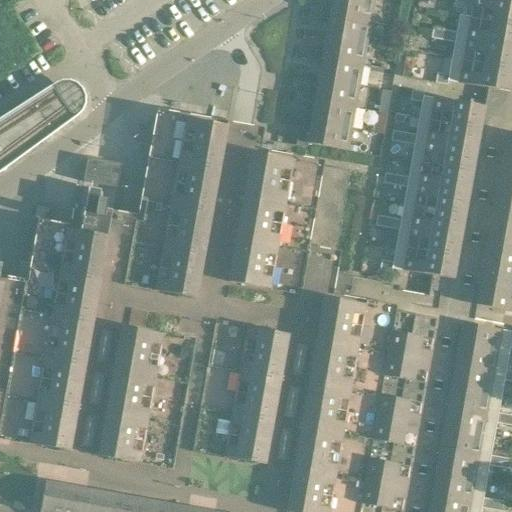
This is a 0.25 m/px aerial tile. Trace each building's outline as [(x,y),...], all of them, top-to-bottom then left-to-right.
[(473,313),(475,305),(479,283),(480,284),(482,272),(493,274),(496,256),(485,254),(489,229),(501,231),(504,213),(493,211),(497,187),(508,189),(511,171),(500,169),(503,157),(502,157),(506,135),(511,135),(511,0),(503,0),(504,2),(511,3),(511,38),(508,38),(504,57),(511,57),(511,81),(510,92),(498,90),(498,91),(488,89),(487,99),(485,109),(481,131),(478,143),(467,141),(464,159),(475,161),(471,185),(460,183),(456,202),(467,203),(463,228),(452,226),(449,244),(460,246),(457,258),(458,258),(451,301),(436,298),(439,278),(430,276),(427,297),(353,283),(346,282),(342,302),(436,319),(424,385),(404,381),(401,400),(421,404),(413,449),(393,445),(389,464),(409,468),(401,511),(398,511),(381,509),(380,511),(4,511),(1,511),(0,511),(427,511),(431,495),(435,474),(439,452),(443,431),(446,410),(450,389),(454,367),(458,346),(462,324),(471,325),(471,322),(473,313)] [(319,19),(329,21),(330,16),(371,23),(375,1),(370,0),(333,0),(331,11),(321,9),(319,19)] [(472,0),(470,18),(459,16),(456,33),(433,29),(431,39),(454,43),(449,76),(437,73),(435,84),(447,86),(448,82),(488,89),(498,91),(498,90),(510,92),(511,81),(511,57),(504,57),(508,38),(511,38),(511,3),(504,2),(503,0),(472,0)] [(309,17),(319,19),(321,9),(311,7),(309,17)] [(367,44),(371,23),(330,16),(329,21),(326,37),(367,44)] [(363,66),(367,44),(326,37),(323,53),(313,51),(311,62),(322,63),(323,58),(363,66)] [(311,62),(313,51),(303,49),(301,60),(311,62)] [(319,80),(359,87),(363,66),(323,58),(322,63),(319,80)] [(355,108),(359,87),(319,80),(316,96),(306,94),(304,104),(314,106),(315,101),(355,108)] [(385,174),(383,184),(406,188),(400,220),(377,216),(375,226),(399,231),(393,263),(381,261),(379,271),(391,273),(392,269),(430,276),(439,278),(436,298),(451,301),(458,258),(457,258),(460,246),(449,244),(452,226),(463,228),(467,203),(456,202),(460,183),(471,185),(475,161),(464,159),(467,141),(478,143),(481,131),(485,109),(474,107),(474,106),(423,97),(424,93),(412,91),(410,101),(422,103),(416,135),(392,131),(390,141),(414,146),(408,178),(385,174)] [(304,104),(306,94),(295,92),(294,102),(304,104)] [(311,122),(351,129),(355,108),(315,101),(314,106),(311,122)] [(413,449),(421,404),(401,400),(404,381),(424,385),(436,319),(342,302),(346,282),(331,279),(350,172),(322,167),(323,162),(259,150),(261,141),(262,141),(264,130),(253,128),(252,128),(240,126),(232,125),(232,124),(221,122),(221,123),(200,119),(200,118),(189,116),(189,117),(168,113),(168,112),(157,110),(155,121),(156,122),(150,153),(149,153),(147,164),(148,164),(142,195),(140,207),(138,218),(129,216),(117,214),(117,213),(106,211),(107,201),(99,200),(101,191),(88,189),(85,207),(74,205),(72,216),(73,217),(71,228),(61,226),(49,224),(49,223),(38,221),(36,232),(37,232),(32,263),(31,263),(29,275),(28,286),(6,282),(6,281),(0,279),(0,511),(1,511),(4,511),(380,511),(381,509),(398,511),(401,511),(409,468),(389,464),(393,445),(413,449)] [(395,115),(394,122),(403,123),(404,117),(395,115)] [(347,152),(351,129),(311,122),(308,139),(298,137),(296,147),(307,148),(307,144),(347,152)] [(489,229),(485,254),(496,256),(493,274),(482,272),(480,284),(479,283),(475,305),(487,308),(511,312),(511,135),(506,135),(502,157),(503,157),(500,169),(511,171),(508,189),(497,187),(493,211),(504,213),(501,231),(489,229)] [(83,182),(117,188),(121,165),(87,159),(83,182)] [(462,324),(458,346),(508,355),(511,335),(511,332),(471,325),(462,324)] [(505,376),(506,371),(508,355),(458,346),(454,367),(505,376)] [(504,381),(511,382),(511,372),(506,371),(505,376),(454,367),(450,389),(501,398),(504,381)] [(450,389),(446,410),(497,419),(498,414),(501,398),(450,389)] [(508,415),(498,414),(497,419),(446,410),(443,431),(493,440),(496,424),(506,426),(508,415)] [(489,461),(490,456),(493,440),(443,431),(439,452),(489,461)] [(488,466),(499,468),(500,458),(490,456),(489,461),(439,452),(435,474),(486,483),(488,466)] [(511,460),(500,458),(499,468),(509,470),(511,460)] [(482,504),(483,499),(486,483),(435,474),(431,495),(482,504)] [(493,500),(483,499),(482,504),(431,495),(427,511),(480,511),(481,509),(491,511),(493,500)] [(501,511),(503,502),(493,500),(491,511),(497,511),(501,511)]
